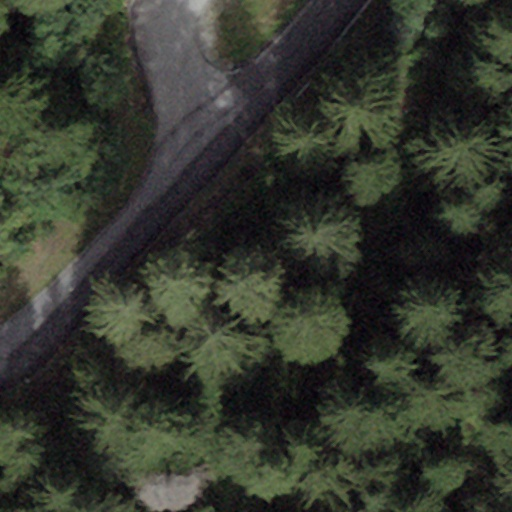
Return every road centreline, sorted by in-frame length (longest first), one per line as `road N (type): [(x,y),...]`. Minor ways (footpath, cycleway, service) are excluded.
road 1 (tertiary): [(222,137),(59,306),(0,350)]
road 2 (tertiary): [(338,0),(222,137)]
road 3 (residential): [(222,137),(170,67),(166,32),(178,0)]
